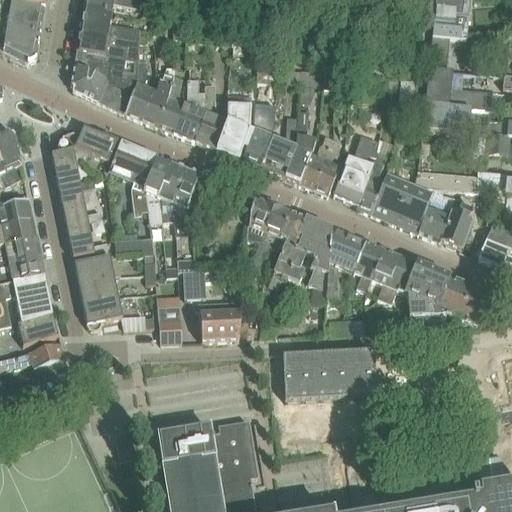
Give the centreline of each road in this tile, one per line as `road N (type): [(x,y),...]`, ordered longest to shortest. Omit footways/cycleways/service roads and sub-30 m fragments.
road 1 (unclassified): [(42,96),(511,293)]
road 2 (residential): [(511,338),(77,361)]
road 3 (residential): [(77,361),(42,212),(34,127),(0,125)]
